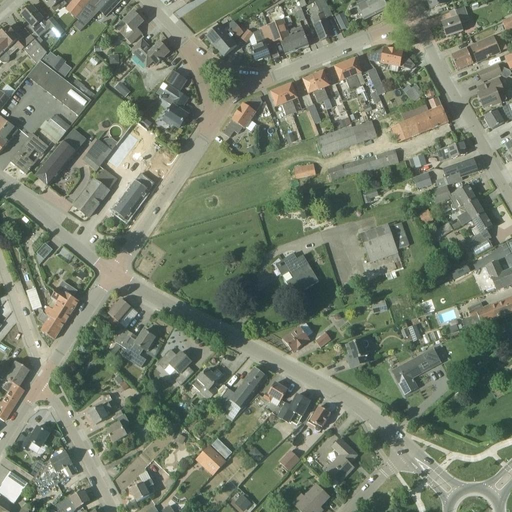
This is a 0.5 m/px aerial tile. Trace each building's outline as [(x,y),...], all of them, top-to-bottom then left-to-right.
[(43,0),(52,9),(58,4),(62,9),(67,5),(63,0),(43,0)] [(82,10),(85,7),(80,3),(82,0),(73,0),(72,2),(82,10)] [(90,0),(85,7),(82,10),(76,18),(83,25),(93,14),(92,13),(96,8),(103,0),(90,0)] [(106,17),(116,6),(122,0),(103,0),(96,8),(106,17)] [(295,8),(300,22),(306,20),(298,0),(295,0),(298,7),(295,8)] [(333,37),(326,19),(334,16),(324,0),(316,0),(314,1),(321,14),(312,18),(315,25),(313,26),(316,33),(317,33),(321,42),(333,37)] [(365,21),(376,15),(388,9),(383,0),(370,0),(365,2),(363,0),(361,0),(356,3),(358,6),(357,6),(365,21)] [(427,0),(431,10),(447,4),(445,0),(427,0)] [(35,33),(31,36),(39,45),(43,42),(39,39),(50,29),(59,39),(64,33),(52,18),(46,23),(32,7),(22,16),(33,29),(32,30),(35,33)] [(447,38),(463,32),(460,24),(470,21),(465,7),(449,13),(451,20),(442,23),(447,38)] [(136,29),(143,22),(134,12),(116,30),(131,45),(142,35),(136,29)] [(511,17),(502,22),(506,32),(511,29),(511,17)] [(346,19),(338,23),(342,31),(350,27),(346,19)] [(291,36),(290,32),(288,32),(284,20),(268,26),(273,43),(274,43),(280,41),(285,55),(299,50),(294,36),(291,36)] [(232,33),(239,28),(234,21),(227,27),(228,28),(230,31),(232,33)] [(215,48),(232,33),(230,31),(226,34),(222,29),(220,26),(206,37),(208,39),(207,40),(210,44),(211,43),(215,48)] [(280,58),(274,43),(273,43),(268,26),(259,30),(260,31),(254,34),(258,44),(257,44),(258,47),(251,49),(256,63),(270,57),(271,61),(280,58)] [(37,66),(40,62),(41,62),(46,55),(47,54),(39,46),(39,45),(31,36),(24,42),(21,39),(22,39),(19,35),(19,36),(16,32),(14,33),(9,27),(4,31),(0,33),(0,38),(0,39),(0,61),(2,64),(4,64),(6,64),(7,64),(8,63),(9,62),(9,61),(10,59),(9,58),(18,50),(21,53),(23,51),(37,66)] [(309,47),(305,37),(302,27),(295,30),(295,29),(292,30),(292,31),(290,32),(291,36),(294,36),(299,50),(309,47)] [(244,34),(239,28),(232,33),(235,36),(237,39),(244,34)] [(248,31),(241,39),(247,43),(253,35),(248,31)] [(231,39),(235,36),(232,33),(215,48),(220,53),(219,54),(222,58),(223,57),(224,58),(237,47),(231,39)] [(458,72),(473,65),(474,66),(501,54),(500,53),(507,49),(501,35),(494,38),(494,37),(466,50),(451,57),(458,72)] [(160,43),(152,50),(142,40),(130,52),(147,69),(153,63),(156,66),(169,53),(160,43)] [(390,66),(393,51),(384,49),(367,56),(369,61),(373,62),(381,64),(387,66),(390,66)] [(404,68),(411,71),(415,67),(403,53),(393,51),(390,66),(404,68)] [(70,71),(50,55),(48,57),(46,55),(41,62),(40,63),(63,80),(70,71)] [(365,85),(359,69),(356,60),(345,64),(356,90),(359,97),(364,95),(361,88),(361,87),(365,85)] [(40,63),(41,62),(40,62),(37,66),(28,78),(79,117),(91,102),(88,99),(72,87),(63,80),(40,63)] [(350,92),(356,90),(345,64),(335,68),(341,83),(346,81),(350,92)] [(477,75),(481,84),(502,75),(498,65),(477,75)] [(186,81),(172,72),(166,82),(179,91),(186,81)] [(329,87),(327,82),(324,73),(313,77),(324,103),(328,101),(324,90),(329,87)] [(319,104),(324,103),(313,77),(303,81),(309,95),(314,93),(319,104)] [(379,97),(386,94),(379,78),(372,81),(379,97)] [(493,107),(508,100),(499,79),(478,88),(480,94),(478,95),(483,109),(492,105),(493,107)] [(72,87),(88,99),(92,94),(82,86),(83,86),(76,81),(72,87)] [(298,100),(295,95),(292,85),(281,89),(292,115),(294,120),(299,119),(292,102),(298,100)] [(180,94),(179,93),(168,86),(160,99),(172,107),(163,120),(171,125),(172,124),(179,129),(181,127),(182,128),(185,124),(183,123),(188,116),(180,111),(188,99),(180,94)] [(419,99),(422,97),(414,87),(406,94),(416,106),(421,101),(419,99)] [(130,93),(126,88),(120,94),(125,99),(130,93)] [(287,117),(292,115),(281,89),(271,93),(277,108),(282,106),(287,117)] [(435,97),(433,90),(426,92),(428,99),(435,97)] [(0,112),(10,100),(1,93),(0,93),(0,112)] [(374,105),(380,102),(376,93),(370,95),(374,105)] [(263,104),(260,98),(244,105),(243,105),(238,113),(251,122),(263,104)] [(449,123),(442,107),(441,108),(438,99),(429,102),(432,111),(429,112),(426,105),(401,115),(404,122),(399,124),(399,125),(391,128),(398,144),(449,123)] [(315,125),(322,123),(315,106),(308,108),(315,125)] [(365,114),(372,111),(370,106),(363,109),(365,114)] [(485,119),(484,120),(487,124),(488,124),(492,130),(496,128),(505,124),(506,124),(507,124),(508,124),(508,123),(508,122),(511,120),(511,115),(508,106),(497,110),(493,112),(485,118),(485,119)] [(245,130),(251,122),(238,113),(232,121),(233,121),(223,135),(230,139),(234,132),(239,135),(243,129),(245,130)] [(18,131),(3,119),(0,116),(0,153),(3,150),(18,131)] [(40,129),(48,135),(58,143),(71,127),(57,116),(55,118),(54,117),(47,125),(45,123),(40,129)] [(136,122),(141,127),(146,120),(141,116),(136,122)] [(347,127),(347,126),(346,121),(345,120),(337,123),(340,129),(347,127)] [(136,162),(155,137),(141,127),(136,122),(135,122),(119,142),(116,146),(136,162)] [(317,139),(323,157),(377,138),(372,122),(352,128),(352,127),(317,139)] [(48,188),(55,180),(87,140),(74,130),(36,177),(48,188)] [(295,142),(292,133),(285,136),(288,145),(295,142)] [(11,162),(26,175),(29,171),(30,171),(49,148),(40,142),(33,135),(17,154),(11,162)] [(112,151),(102,143),(98,141),(82,162),(97,173),(112,151)] [(452,160),(467,155),(463,143),(437,152),(440,163),(452,160)] [(247,149),(250,158),(260,155),(257,146),(247,149)] [(403,162),(402,158),(398,160),(395,151),(343,166),(328,170),(332,183),(399,164),(399,163),(403,162)] [(407,161),(410,168),(415,166),(416,169),(427,166),(423,156),(407,161)] [(477,166),(475,165),(473,160),(456,166),(457,166),(443,171),(449,186),(463,181),(461,178),(478,173),(477,171),(479,169),(477,166)] [(316,176),(313,165),(294,169),(296,180),(316,176)] [(118,180),(115,178),(104,170),(96,180),(110,191),(118,180)] [(373,179),(371,172),(361,175),(362,180),(364,180),(364,181),(373,179)] [(155,184),(141,174),(113,212),(126,222),(155,184)] [(432,185),(429,176),(428,174),(417,178),(421,189),(432,185)] [(88,218),(110,191),(96,180),(75,208),(88,218)] [(459,209),(476,200),(467,186),(450,195),(447,186),(431,192),(436,205),(450,200),(453,205),(452,207),(452,208),(453,210),(454,210),(456,210),(457,211),(459,209)] [(377,195),(364,194),(364,203),(377,203),(377,195)] [(472,221),(484,214),(476,200),(459,209),(462,215),(457,218),(462,227),(472,221)] [(424,226),(434,221),(428,210),(418,215),(424,226)] [(483,244),(482,244),(491,239),(487,232),(492,228),(484,214),(472,221),(473,222),(472,223),(475,227),(476,228),(472,231),(476,237),(467,242),(472,251),(483,244)] [(388,225),(359,235),(370,265),(392,257),(394,264),(400,262),(397,255),(399,254),(398,251),(410,246),(402,224),(390,228),(388,225)] [(453,232),(453,231),(449,224),(427,236),(431,244),(453,232)] [(45,244),(37,254),(44,260),(53,251),(45,244)] [(285,282),(295,297),(319,282),(303,257),(297,260),(294,255),(279,264),(280,266),(279,266),(281,269),(281,268),(286,275),(280,278),(280,279),(289,274),(293,280),(287,283),(286,281),(285,282)] [(511,285),(511,270),(504,274),(498,261),(485,267),(491,279),(497,292),(511,285)] [(73,299),(77,292),(69,286),(65,293),(58,289),(51,299),(54,301),(53,302),(58,305),(59,303),(72,313),(79,302),(73,299)] [(27,292),(33,311),(42,308),(35,289),(27,292)] [(482,325),(482,324),(511,313),(511,297),(483,307),(482,305),(471,308),(468,309),(471,318),(462,321),(465,330),(465,331),(473,328),(482,325)] [(112,318),(110,321),(109,322),(111,325),(116,328),(117,327),(132,309),(121,300),(108,315),(112,318)] [(385,301),(371,305),(374,316),(388,312),(385,301)] [(65,324),(72,313),(59,303),(58,305),(53,302),(49,308),(48,308),(44,314),(48,317),(50,314),(65,324)] [(44,314),(43,314),(42,313),(38,321),(45,325),(41,332),(54,340),(65,324),(50,314),(48,317),(44,314)] [(116,328),(111,325),(108,329),(114,334),(117,330),(116,328)] [(421,340),(419,333),(416,326),(409,329),(414,343),(421,340)] [(293,353),(310,340),(300,328),(283,340),(293,353)] [(401,332),(404,339),(410,337),(407,329),(401,332)] [(144,331),(139,339),(138,340),(135,337),(124,330),(124,332),(121,336),(115,343),(121,347),(127,350),(128,349),(140,357),(144,351),(147,353),(148,352),(148,353),(153,345),(152,344),(155,339),(144,331)] [(326,334),(316,341),(321,349),(331,341),(326,334)] [(351,370),(371,363),(366,348),(368,348),(369,346),(368,343),(365,342),(364,342),(363,340),(346,346),(350,359),(347,360),(351,370)] [(181,386),(187,380),(194,373),(188,367),(192,362),(181,352),(177,357),(171,350),(158,364),(165,371),(170,366),(175,372),(171,376),(181,386)] [(430,369),(426,360),(423,356),(393,372),(399,384),(401,383),(407,394),(405,395),(405,396),(417,389),(411,379),(430,369)] [(18,389),(18,388),(28,372),(14,363),(10,369),(3,365),(0,369),(0,378),(4,381),(3,382),(6,384),(2,390),(7,393),(8,393),(13,385),(18,389)] [(241,411),(266,378),(254,369),(235,395),(228,389),(217,403),(231,413),(230,415),(235,419),(241,410),(241,411)] [(217,371),(213,375),(208,370),(198,381),(198,382),(196,384),(195,384),(192,387),(209,402),(219,391),(214,386),(223,376),(217,371)] [(462,387),(467,392),(479,382),(474,377),(462,387)] [(125,392),(129,389),(125,382),(120,385),(125,392)] [(277,407),(287,391),(276,384),(269,395),(266,393),(263,399),(271,403),(277,407)] [(23,392),(18,388),(18,389),(13,385),(8,393),(7,393),(0,404),(0,403),(0,419),(4,422),(23,392)] [(297,427),(310,403),(297,395),(291,406),(285,403),(277,418),(291,425),(292,424),(297,427)] [(109,410),(112,409),(108,403),(89,413),(96,426),(113,416),(109,410)] [(326,423),(331,414),(319,408),(308,427),(314,430),(315,427),(316,428),(315,430),(315,431),(316,432),(318,433),(320,433),(322,428),(323,429),(327,423),(326,423)] [(124,416),(122,411),(112,416),(115,420),(124,416)] [(126,437),(127,437),(132,447),(141,442),(135,432),(132,434),(127,425),(130,424),(125,415),(118,419),(120,423),(111,428),(112,429),(107,432),(113,444),(126,437)] [(173,430),(178,426),(174,422),(169,427),(173,430)] [(37,455),(44,443),(49,435),(38,427),(33,435),(30,434),(22,448),(27,452),(29,449),(37,455)] [(21,435),(16,444),(21,447),(27,439),(21,435)] [(179,435),(177,440),(182,443),(183,443),(186,438),(184,438),(179,435)] [(326,472),(339,484),(354,468),(350,464),(357,456),(340,440),(331,449),(334,451),(327,459),(333,464),(326,472)] [(209,446),(205,451),(207,453),(200,459),(215,474),(218,471),(225,464),(227,463),(209,446)] [(290,451),(279,464),(288,472),(300,460),(290,451)] [(39,493),(77,475),(76,474),(78,473),(75,468),(74,469),(66,453),(44,464),(45,465),(32,481),(39,493)] [(34,478),(25,472),(17,467),(12,473),(30,485),(32,481),(34,478)] [(0,495),(16,505),(29,485),(10,473),(0,488),(0,495)] [(137,503),(153,494),(150,487),(154,485),(147,473),(139,477),(143,484),(131,490),(137,503)] [(329,498),(322,491),(316,486),(305,498),(302,495),(293,504),(300,511),(317,511),(329,498)] [(71,511),(73,511),(91,503),(84,491),(70,498),(62,502),(63,503),(58,505),(62,511),(64,511),(67,511),(66,509),(69,508),(71,511)] [(234,504),(242,511),(244,511),(251,505),(242,496),(234,504)]
